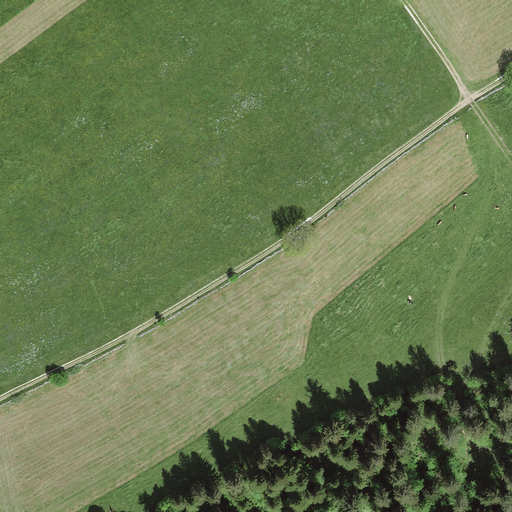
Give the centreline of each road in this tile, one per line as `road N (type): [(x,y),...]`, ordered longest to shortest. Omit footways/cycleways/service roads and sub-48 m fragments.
road 1 (track): [(0,407),(260,269),(491,100)]
road 2 (track): [(491,100),(416,0)]
